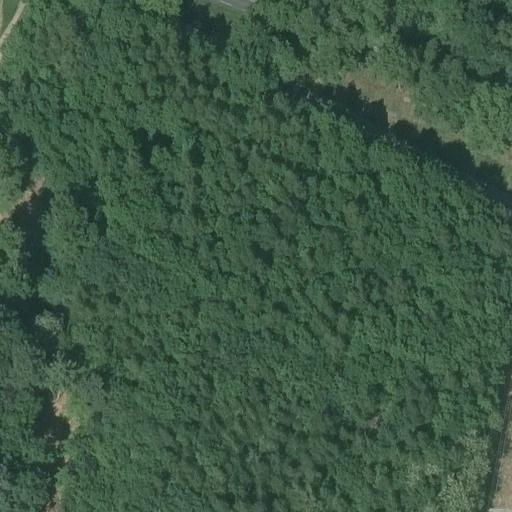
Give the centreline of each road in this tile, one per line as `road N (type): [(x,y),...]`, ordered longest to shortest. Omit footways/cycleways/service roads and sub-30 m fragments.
road 1 (unclassified): [(511,210),(103,0)]
road 2 (primary): [(511,106),(250,0)]
